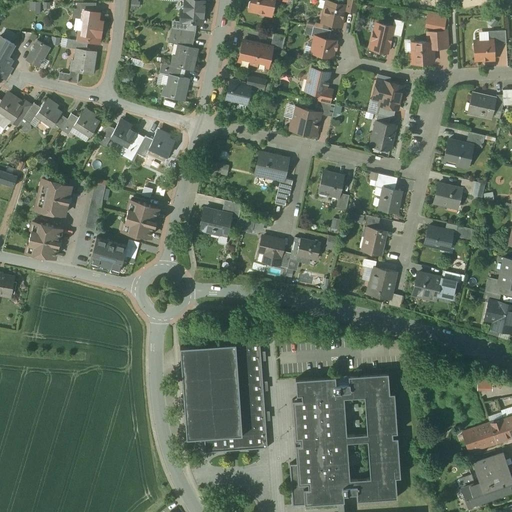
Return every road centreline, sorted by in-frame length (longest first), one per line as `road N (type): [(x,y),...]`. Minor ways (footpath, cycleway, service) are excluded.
road 1 (residential): [(182,291),(274,296),(511,356)]
road 2 (residential): [(159,312),(165,444),(196,511)]
road 3 (residential): [(201,125),(166,272)]
road 4 (residential): [(143,290),(0,257)]
road 5 (residential): [(225,0),(201,125)]
